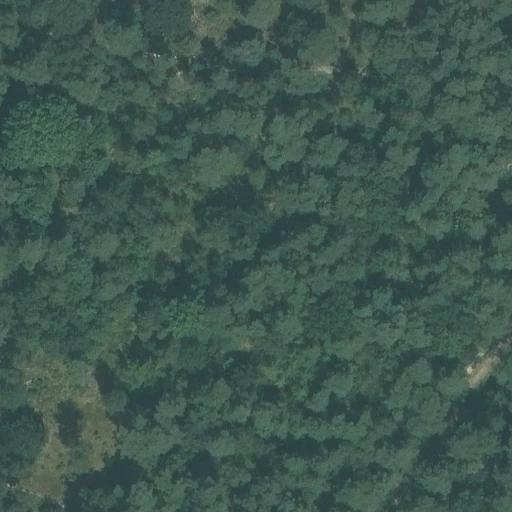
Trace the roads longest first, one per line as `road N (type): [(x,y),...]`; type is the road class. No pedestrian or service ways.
road 1 (track): [(0,26),(201,64),(511,65)]
road 2 (track): [(391,511),(511,330)]
